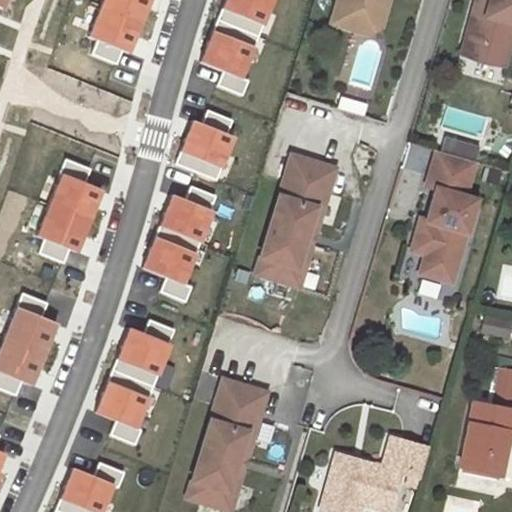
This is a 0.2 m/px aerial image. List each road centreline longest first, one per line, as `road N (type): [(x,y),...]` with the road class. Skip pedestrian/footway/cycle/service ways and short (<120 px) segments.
road 1 (residential): [(24,511),(124,251),(194,0)]
road 2 (residential): [(436,0),(322,398)]
road 3 (unknown): [(0,130),(46,0)]
